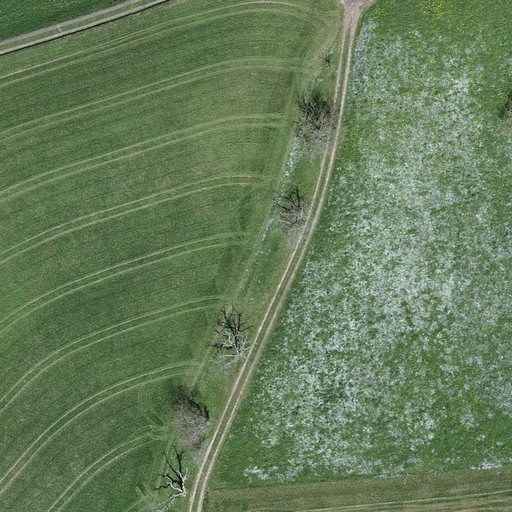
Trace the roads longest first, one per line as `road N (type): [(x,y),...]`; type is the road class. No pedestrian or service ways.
road 1 (track): [(356,0),(309,236),(231,397),(190,511)]
road 2 (track): [(0,50),(157,0)]
